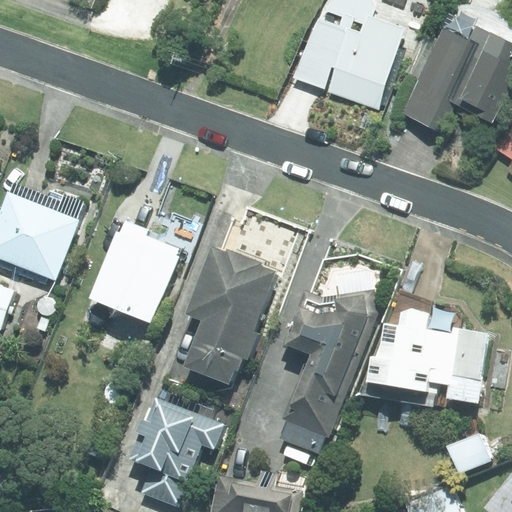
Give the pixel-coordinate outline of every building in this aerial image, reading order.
[(331,99),(381,114),(394,69),(371,62),(375,48),(324,32),(295,88),(328,98),(334,77),(337,78),(331,99)] [(511,112),(511,84),(495,76),(504,56),(483,46),(477,58),(447,44),(444,51),(429,43),(411,82),(426,89),(408,127),(445,144),(458,117),(465,120),(462,126),(497,143),(511,112)] [(511,134),(499,153),(511,161),(511,134)] [(14,186),(0,219),(0,250),(59,276),(84,215),(14,186)] [(149,230),(151,223),(131,215),(127,226),(122,224),(95,291),(155,315),(182,250),(178,248),(181,242),(149,230)] [(253,274),(230,265),(227,273),(215,268),(197,315),(199,316),(215,322),(212,330),(210,328),(195,367),(235,382),(240,371),(242,372),(248,358),(252,360),(262,335),(257,333),(266,311),(278,279),(255,270),(253,274)] [(0,281),(0,323),(1,324),(15,287),(0,281)] [(290,417),(283,434),(310,444),(316,428),(333,434),(381,309),(375,287),(341,292),(340,303),(322,306),(305,300),(292,336),(316,345),(309,364),(305,362),(285,414),(290,417)] [(483,404),(487,381),(485,380),(492,334),(456,329),(455,333),(433,330),(436,313),(430,309),(418,306),(408,311),(407,318),(404,317),(391,321),(385,355),(378,354),(373,383),(370,382),(368,396),(437,408),(442,380),(453,382),(450,399),(483,404)] [(144,338),(135,359),(148,364),(156,343),(144,338)] [(191,477),(206,440),(217,445),(227,420),(161,393),(152,414),(148,412),(143,423),(153,427),(147,439),(141,437),(134,455),(154,463),(144,489),(182,504),(193,479),(191,477)] [(483,437),(453,450),(464,476),(494,463),(483,437)] [(278,484),(280,471),(263,468),(261,480),(221,472),(213,511),(300,511),(304,488),(278,484)] [(511,511),(511,485),(491,510),(493,511),(511,511)] [(464,511),(454,490),(408,510),(408,511),(464,511)]
